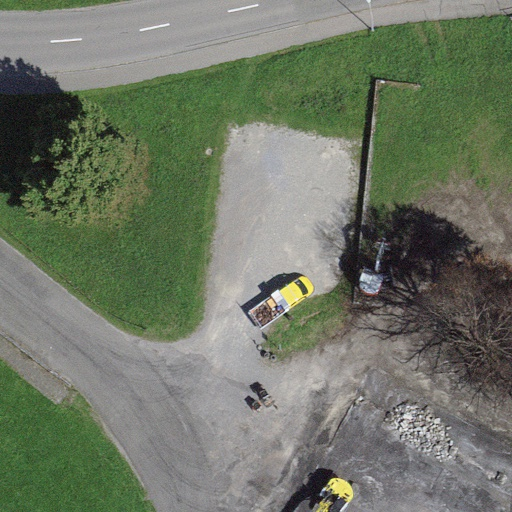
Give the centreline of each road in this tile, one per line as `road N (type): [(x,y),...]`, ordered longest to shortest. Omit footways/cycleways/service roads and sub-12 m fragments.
road 1 (unclassified): [(0,281),(126,384),(175,459),(193,511)]
road 2 (unclassified): [(0,42),(131,34),(296,0)]
